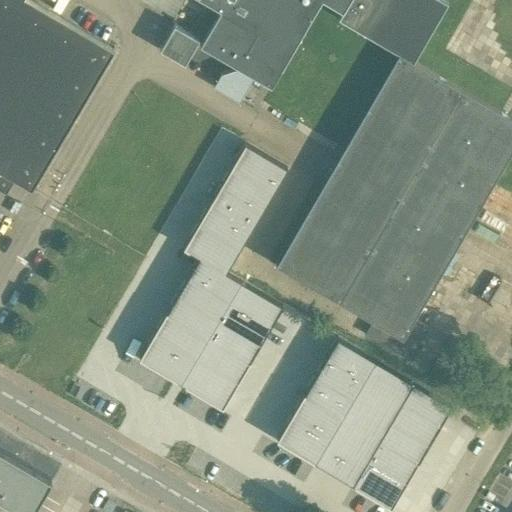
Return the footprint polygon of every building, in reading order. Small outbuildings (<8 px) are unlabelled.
[(0,0),(0,169),(32,188),(114,49),(29,0),(0,0)] [(203,0),(220,10),(200,44),(237,66),(221,72),(213,86),(239,101),(254,76),(271,86),(321,0),(323,0),(342,11),(338,17),(398,52),(276,263),(373,319),(365,333),(408,359),(428,325),(414,317),(511,148),(511,117),(413,60),(448,1),(445,0),(203,0)] [(185,62),(199,38),(174,23),(160,48),(185,62)] [(287,165),(245,141),(231,164),(273,189),(287,165)] [(231,164),(220,183),(261,208),(273,189),(231,164)] [(250,227),(261,208),(220,183),(209,202),(250,227)] [(250,227),(209,202),(197,221),(239,246),(250,227)] [(239,246),(197,221),(183,246),(199,255),(200,254),(225,269),(239,246)] [(199,255),(188,274),(229,298),(241,279),(225,269),(200,254),(199,255)] [(218,316),(229,298),(188,274),(177,292),(218,316)] [(282,303),(241,279),(229,298),(271,323),(282,303)] [(166,311),(207,335),(218,316),(177,292),(166,311)] [(218,316),(260,341),(271,323),(229,298),(218,316)] [(166,311),(155,330),(196,354),(207,335),(166,311)] [(248,360),(260,341),(218,316),(207,335),(248,360)] [(181,380),(196,354),(155,330),(140,355),(181,380)] [(207,335),(196,354),(237,379),(248,360),(207,335)] [(337,336),(325,355),(363,377),(375,358),(337,336)] [(222,405),(237,379),(196,354),(181,380),(222,405)] [(352,396),(363,377),(325,355),(314,373),(352,396)] [(401,400),(413,381),(375,358),(363,377),(352,396),(341,415),(330,434),(314,459),(353,482),(368,456),(379,437),(391,419),(401,400)] [(303,392),(341,415),(352,396),(314,373),(303,392)] [(401,400),(439,422),(451,403),(413,381),(401,400)] [(292,411),(330,434),(341,415),(303,392),(292,411)] [(428,441),(439,422),(401,400),(391,419),(428,441)] [(330,434),(292,411),(277,437),(314,459),(330,434)] [(417,460),(428,441),(391,419),(379,437),(417,460)] [(379,437),(368,456),(406,479),(417,460),(379,437)] [(31,511),(50,481),(17,460),(0,450),(0,495),(27,511),(31,511)] [(391,504),(406,479),(368,456),(353,482),(391,504)]
